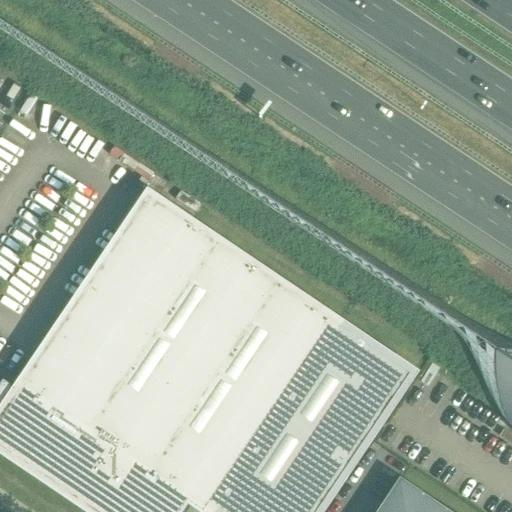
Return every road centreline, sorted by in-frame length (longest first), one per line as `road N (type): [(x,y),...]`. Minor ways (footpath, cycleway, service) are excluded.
road 1 (motorway): [(205,0),(511,203)]
road 2 (motorway): [(352,0),(511,105)]
